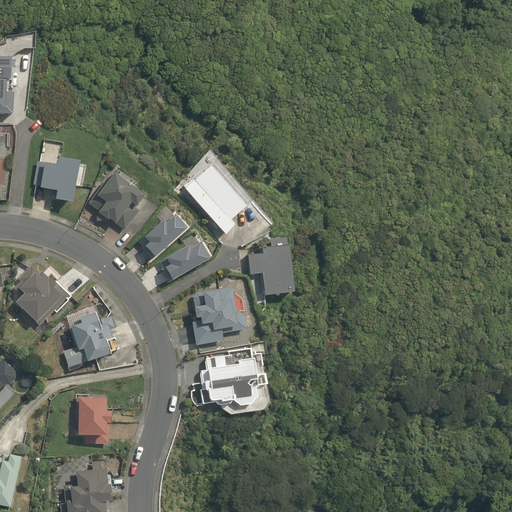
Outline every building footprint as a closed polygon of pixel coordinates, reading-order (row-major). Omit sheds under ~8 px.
[(0,58),(0,114),(12,115),(13,93),(12,93),(13,68),(10,68),(10,59),(0,58)] [(71,203),(78,162),(58,158),(56,165),(37,162),(33,185),(39,187),(39,188),(56,191),(54,200),(71,203)] [(184,189),(224,236),(234,224),(229,221),(244,207),(209,167),(194,180),(191,177),(183,185),(186,187),(184,189)] [(116,224),(124,230),(139,211),(136,209),(140,203),(139,203),(144,196),(115,173),(107,183),(104,181),(87,203),(98,212),(95,216),(107,225),(109,223),(114,227),(116,224)] [(154,258),(185,230),(173,217),(165,224),(163,221),(144,238),(149,243),(144,248),(154,258)] [(171,281),(207,260),(199,245),(190,250),(188,246),(166,259),(169,266),(164,268),(171,281)] [(292,292),(287,246),(265,249),(264,246),(260,246),(260,254),(245,255),(247,275),(250,274),(250,275),(260,274),(262,291),(264,291),(264,295),(292,292)] [(39,273),(31,266),(18,279),(20,282),(14,289),(21,296),(15,302),(36,322),(36,323),(39,326),(53,310),(56,313),(68,300),(67,300),(70,296),(48,277),(47,278),(40,272),(39,273)] [(232,287),(197,292),(192,297),(196,321),(192,321),(196,345),(223,341),(222,333),(247,329),(244,315),(236,310),(232,287)] [(97,321),(94,313),(79,318),(80,324),(71,327),(71,326),(68,327),(74,347),(63,351),(68,371),(76,369),(80,366),(80,363),(109,354),(105,341),(112,339),(109,330),(114,328),(111,316),(97,321)] [(231,355),(205,359),(205,360),(204,360),(205,370),(200,371),(201,373),(199,373),(202,390),(200,390),(202,405),(220,401),(220,404),(230,403),(232,400),(240,405),(250,404),(256,397),(254,387),(257,387),(254,359),(231,362),(231,355)] [(0,387),(2,385),(9,385),(14,379),(14,371),(8,366),(9,365),(0,358),(0,357),(0,387)] [(105,398),(77,397),(75,422),(78,422),(77,436),(85,437),(84,443),(108,444),(109,423),(111,423),(111,411),(106,411),(106,401),(104,400),(105,398)] [(0,504),(9,506),(20,457),(3,453),(2,458),(0,457),(0,504)] [(100,469),(99,460),(91,461),(92,469),(75,471),(76,484),(62,486),(64,503),(59,503),(60,511),(103,511),(104,511),(103,501),(110,500),(108,483),(106,484),(106,482),(109,481),(108,475),(105,476),(104,468),(100,469)]
